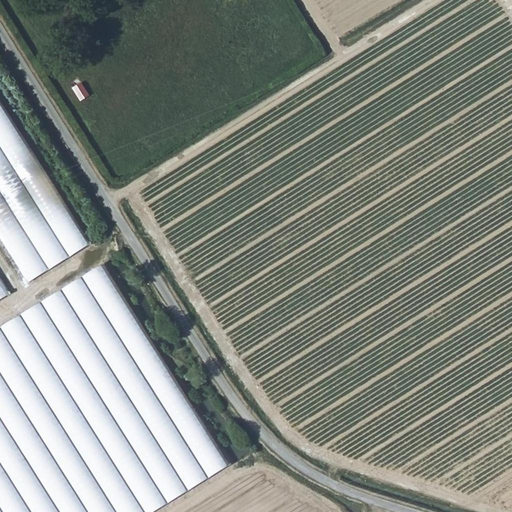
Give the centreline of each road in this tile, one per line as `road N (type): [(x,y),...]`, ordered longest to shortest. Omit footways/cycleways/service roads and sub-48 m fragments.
road 1 (unclassified): [(0,27),(248,418),(298,464),(414,511)]
road 2 (track): [(109,200),(432,0)]
road 3 (track): [(0,310),(128,229)]
